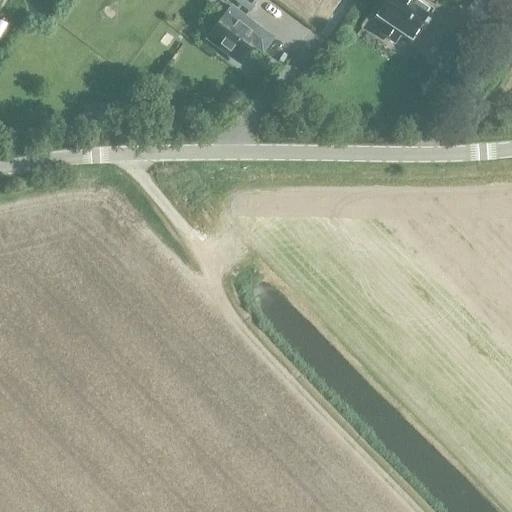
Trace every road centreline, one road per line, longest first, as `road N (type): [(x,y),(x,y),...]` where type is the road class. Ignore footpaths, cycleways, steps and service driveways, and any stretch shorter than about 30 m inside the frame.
road 1 (unclassified): [(0,168),(122,154),(511,149)]
road 2 (track): [(353,447),(230,316),(188,231),(122,154)]
